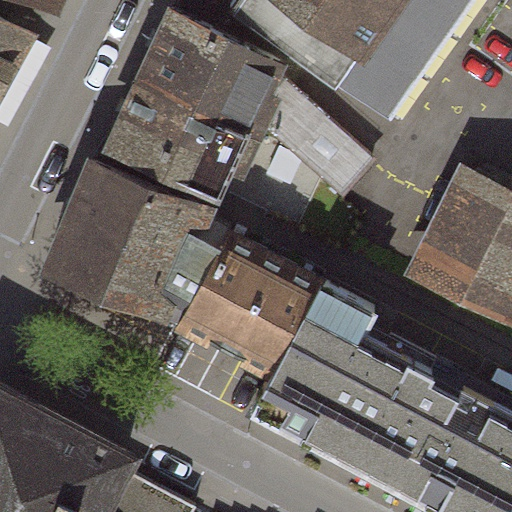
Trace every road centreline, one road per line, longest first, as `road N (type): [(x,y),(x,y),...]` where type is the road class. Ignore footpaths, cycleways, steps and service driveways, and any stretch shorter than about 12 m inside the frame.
road 1 (residential): [(0,330),(342,511)]
road 2 (residential): [(117,0),(0,235)]
